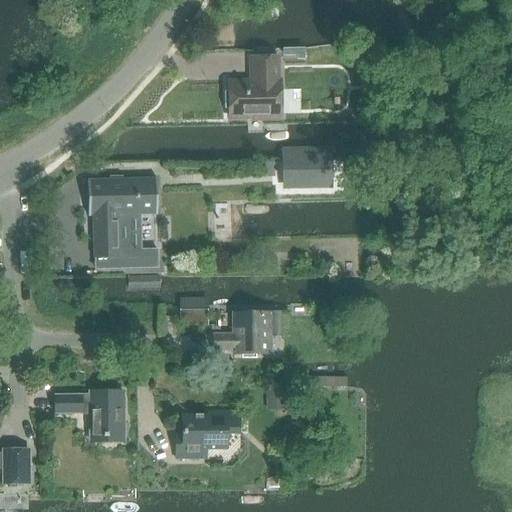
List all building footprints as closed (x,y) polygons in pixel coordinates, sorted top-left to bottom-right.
[(300,56),(285,56),(285,67),(300,67),(300,56)] [(277,82),(277,58),(250,58),(251,71),(252,71),(252,82),(228,83),(229,119),(263,118),(263,120),(281,119),(280,82),(277,82)] [(108,181),(87,182),(88,216),(92,216),(94,258),(100,258),(100,270),(157,268),(157,250),(140,250),(126,251),(125,215),(139,214),(156,214),(155,179),(121,181),(121,177),(108,177),(108,181)] [(126,291),(159,291),(159,276),(126,276),(126,291)] [(178,311),(178,325),(205,325),(205,310),(205,298),(178,298),(178,311)] [(270,354),(270,336),(279,336),(279,314),(233,314),(233,336),(214,336),(214,350),(233,350),(233,354),(270,354)] [(123,442),(123,393),(89,393),(89,396),(55,397),(55,414),(89,414),(89,442),(123,442)] [(284,393),(265,394),(266,411),(285,410),(284,393)] [(175,460),(205,459),(205,450),(226,450),(226,435),(238,435),(238,412),(204,412),(204,416),(181,416),(182,443),(175,444),(175,460)] [(0,453),(0,470),(4,470),(4,485),(28,484),(27,450),(3,451),(3,454),(0,453)]
